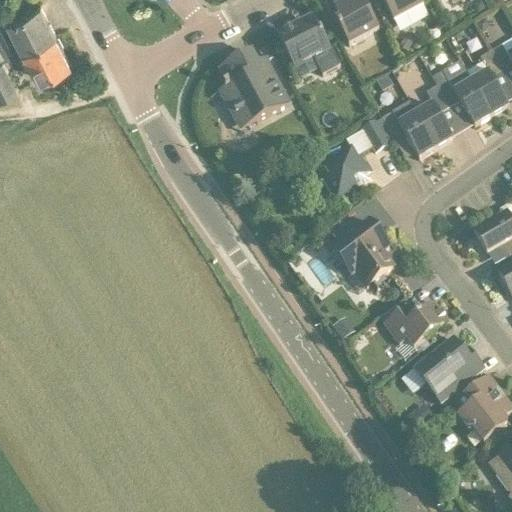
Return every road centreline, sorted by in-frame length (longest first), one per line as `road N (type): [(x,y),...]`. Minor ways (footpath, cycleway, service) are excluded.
road 1 (secondary): [(415,511),(125,79)]
road 2 (residential): [(511,151),(428,212),(423,234),(511,360)]
road 3 (track): [(0,118),(125,79)]
